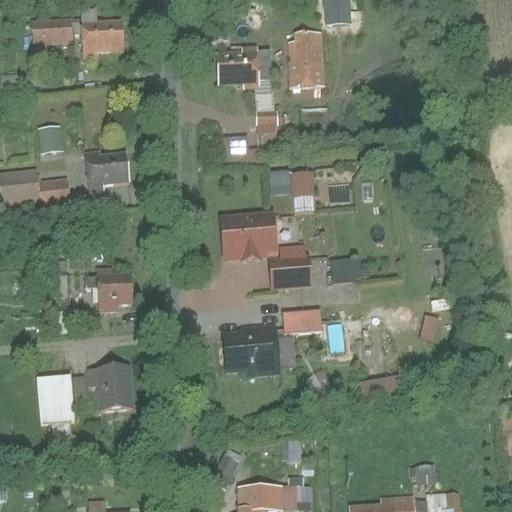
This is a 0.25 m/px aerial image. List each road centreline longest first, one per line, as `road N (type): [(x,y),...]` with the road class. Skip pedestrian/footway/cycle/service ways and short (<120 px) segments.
road 1 (unclassified): [(156,0),(174,342)]
road 2 (unclassified): [(0,357),(174,342)]
road 3 (unclassified): [(174,342),(180,511)]
